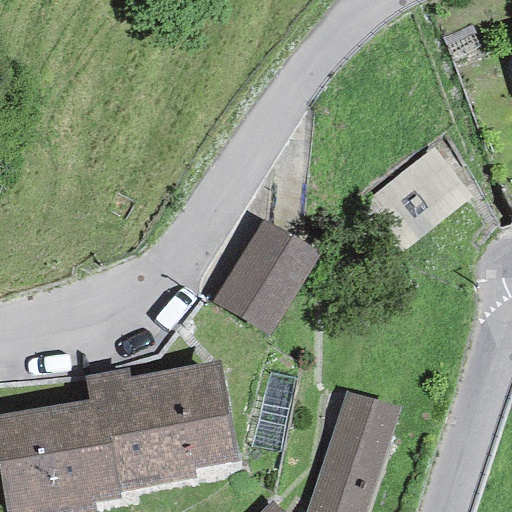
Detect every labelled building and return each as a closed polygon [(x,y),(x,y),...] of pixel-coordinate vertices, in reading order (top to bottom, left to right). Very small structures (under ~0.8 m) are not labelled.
[(432,148),(359,201),(399,256),(472,202),(432,148)] [(209,298),(269,336),(319,257),(260,220),(209,298)] [(128,367),(81,376),(85,401),(0,416),(0,486),(4,511),(90,511),(89,504),(119,498),(118,492),(194,479),(192,471),(237,463),(219,364),(130,380),(128,367)] [(343,392),(304,511),(364,511),(398,408),(343,392)] [(282,511),(272,501),(260,511),(282,511)]
